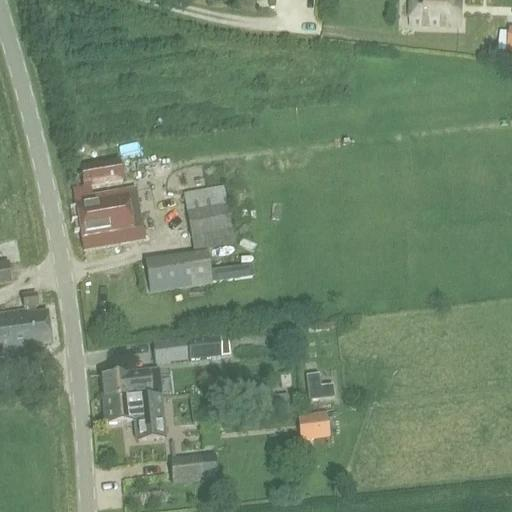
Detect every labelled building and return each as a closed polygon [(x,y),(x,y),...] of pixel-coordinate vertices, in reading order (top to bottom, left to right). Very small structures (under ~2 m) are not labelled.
[(460,0),(411,0),(411,29),(459,30),(460,0)] [(486,0),(486,12),(503,13),(502,0),(486,0)] [(92,188),(121,182),(117,161),(88,167),(92,188)] [(72,189),(80,244),(133,234),(126,195),(91,201),(89,186),(72,189)] [(233,245),(222,187),(180,195),(191,253),(233,245)] [(0,286),(11,285),(8,263),(0,264),(0,286)] [(212,284),(251,279),(250,267),(210,272),(212,284)] [(0,359),(34,355),(33,350),(52,348),(47,314),(36,315),(35,309),(37,308),(36,297),(23,298),(24,311),(26,310),(26,313),(0,316),(0,359)] [(188,363),(220,359),(220,358),(229,357),(227,336),(185,341),(188,363)] [(120,356),(147,355),(146,339),(119,341),(120,356)] [(153,367),(186,363),(183,341),(151,345),(153,367)] [(332,367),(318,370),(320,383),(334,380),(332,367)] [(103,403),(149,400),(149,398),(151,398),(148,373),(100,378),(103,403)] [(305,377),(308,402),(333,399),(332,387),(319,388),(318,376),(305,377)] [(151,411),(149,400),(103,403),(105,427),(135,424),(136,443),(165,440),(162,410),(151,411)] [(299,444),(329,439),(325,414),(295,418),(299,444)] [(168,444),(170,486),(202,484),(200,457),(197,458),(196,448),(189,449),(190,459),(174,460),(173,443),(168,444)] [(134,477),(118,478),(119,506),(135,506),(134,477)]
